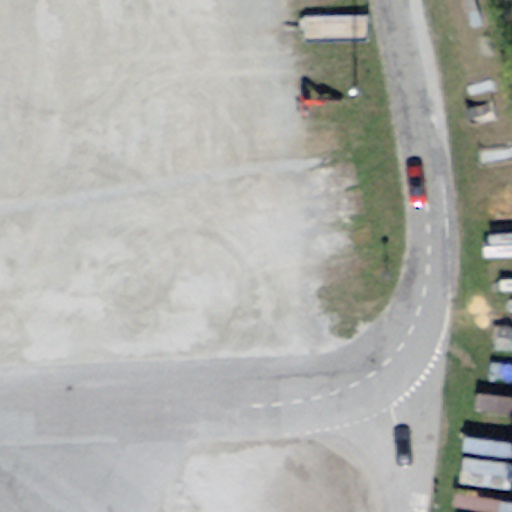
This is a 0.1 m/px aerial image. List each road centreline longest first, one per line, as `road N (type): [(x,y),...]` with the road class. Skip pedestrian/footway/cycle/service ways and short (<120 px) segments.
road 1 (unclassified): [(0,413),(331,393),(387,365)]
road 2 (residential): [(394,0),(430,216),(421,290),(387,365)]
road 3 (track): [(387,365),(401,426),(395,511)]
